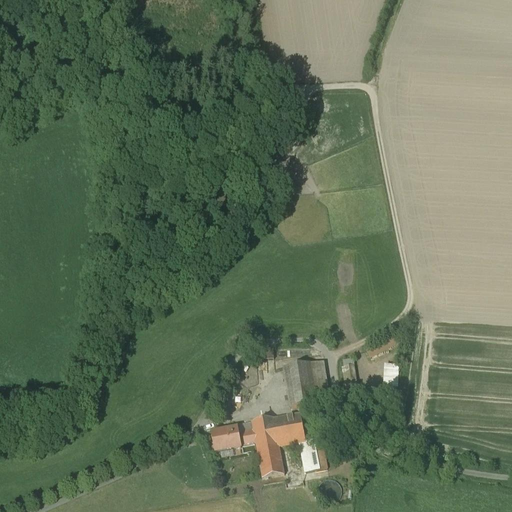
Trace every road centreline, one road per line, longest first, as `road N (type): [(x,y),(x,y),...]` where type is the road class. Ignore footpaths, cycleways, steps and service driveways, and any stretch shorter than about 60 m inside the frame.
road 1 (track): [(0,64),(128,63),(277,88),(370,89),(411,295),(403,315),(379,335),(332,356)]
road 2 (unclassified): [(511,477),(388,455),(347,418),(323,348),(257,343),(238,356),(197,430),(38,511)]
